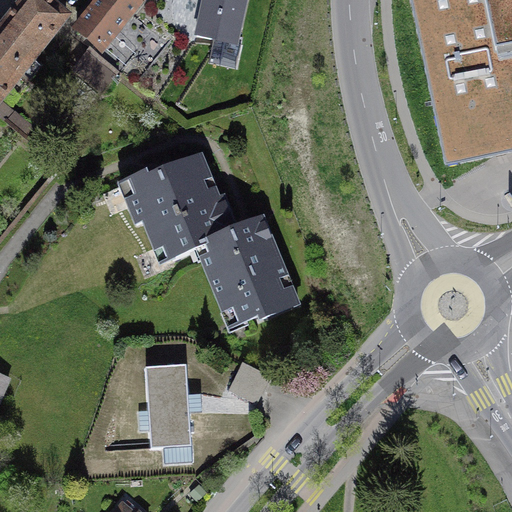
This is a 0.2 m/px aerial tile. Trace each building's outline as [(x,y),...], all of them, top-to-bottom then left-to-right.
[(28,0),(0,35),(0,101),(2,99),(66,20),(41,0),(28,0)] [(101,0),(77,31),(101,50),(140,0),(101,0)] [(247,0),(200,0),(193,35),(238,45),(247,0)] [(511,0),(409,0),(444,166),(511,151),(511,0)] [(91,51),(76,70),(101,89),(116,70),(91,51)] [(2,99),(0,101),(0,117),(40,150),(50,137),(2,99)] [(191,262),(237,243),(201,155),(110,193),(146,280),(191,262)] [(265,232),(237,243),(191,262),(224,342),(298,312),(265,232)] [(269,377),(242,364),(229,391),(256,404),(269,377)] [(0,376),(0,400),(9,380),(0,376)] [(178,376),(139,378),(142,452),(181,451),(178,376)] [(135,511),(126,503),(118,511),(135,511)]
